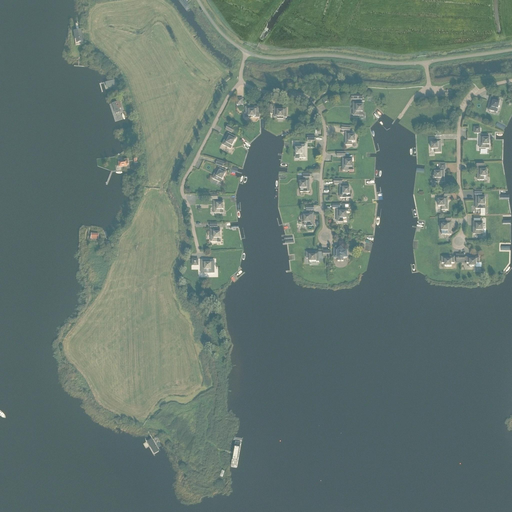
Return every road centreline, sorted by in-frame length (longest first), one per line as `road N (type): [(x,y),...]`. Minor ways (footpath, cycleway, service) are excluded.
road 1 (unclassified): [(240,84),(305,99),(322,120),(325,230)]
road 2 (unclassified): [(197,252),(181,187),(240,84)]
road 3 (unclassified): [(511,81),(479,92),(458,125),(459,236)]
road 4 (unclassified): [(249,54),(425,63)]
